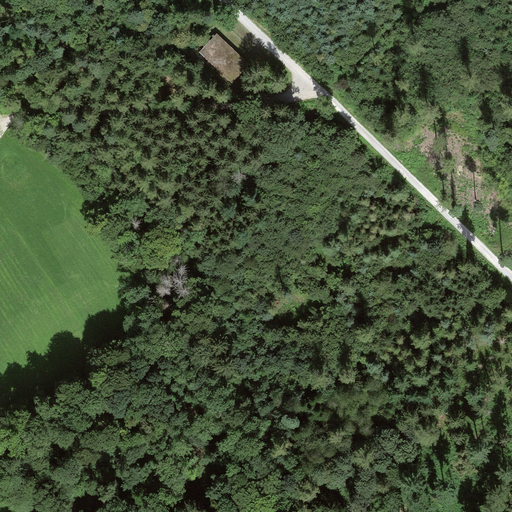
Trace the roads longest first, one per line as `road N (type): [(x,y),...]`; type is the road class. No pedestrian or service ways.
road 1 (track): [(222,0),(511,278)]
road 2 (track): [(0,136),(92,39),(109,35),(125,39),(135,61),(188,99),(316,92)]
